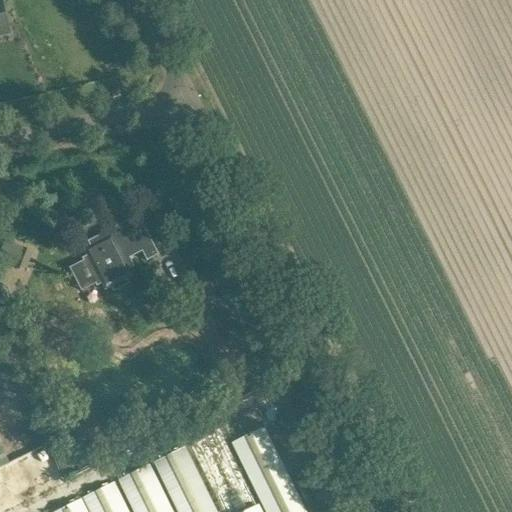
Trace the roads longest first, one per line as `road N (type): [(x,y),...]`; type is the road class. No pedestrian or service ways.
road 1 (unclassified): [(390,511),(186,103)]
road 2 (unclassified): [(0,145),(186,103)]
